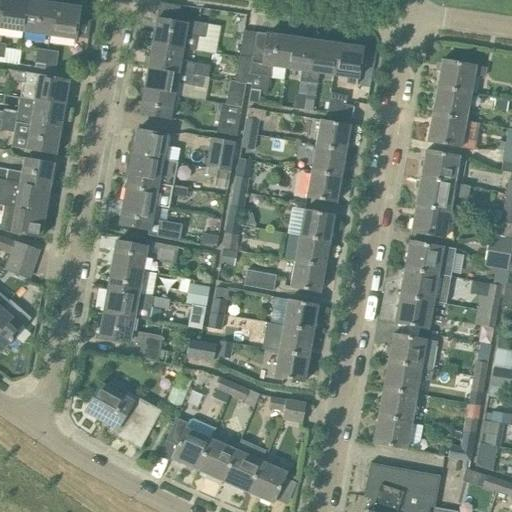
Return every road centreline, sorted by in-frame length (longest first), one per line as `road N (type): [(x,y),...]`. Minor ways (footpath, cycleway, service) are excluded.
road 1 (residential): [(319,511),(408,6)]
road 2 (residential): [(34,420),(44,403),(117,0)]
road 3 (residential): [(194,511),(106,470),(34,420)]
